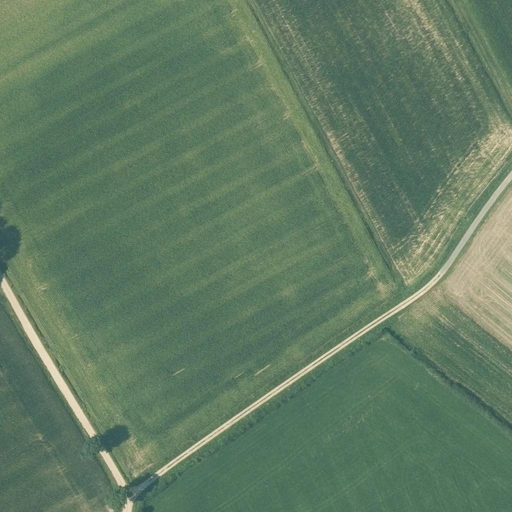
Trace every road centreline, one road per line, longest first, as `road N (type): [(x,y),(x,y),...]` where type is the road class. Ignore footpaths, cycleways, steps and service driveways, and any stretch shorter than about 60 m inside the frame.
road 1 (track): [(127,493),(427,286),(511,170)]
road 2 (track): [(127,511),(127,493),(0,279)]
